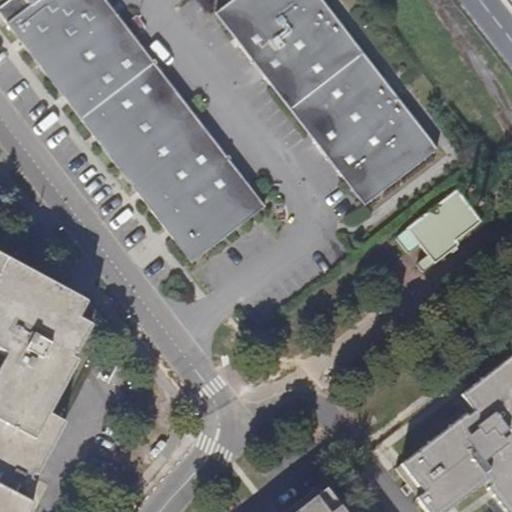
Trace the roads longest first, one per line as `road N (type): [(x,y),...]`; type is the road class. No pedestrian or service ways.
road 1 (residential): [(0,125),(235,426)]
road 2 (residential): [(235,426),(280,402),(311,404),(345,433)]
